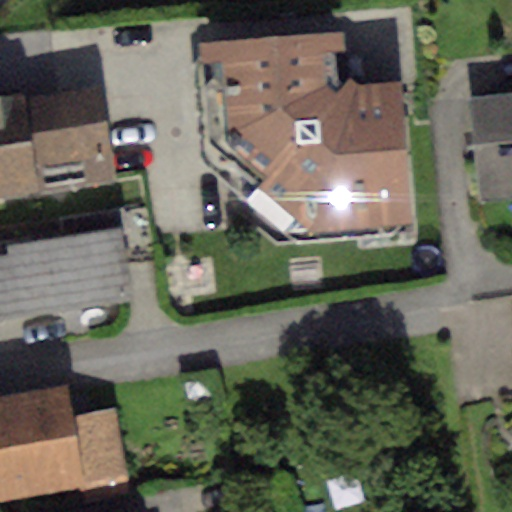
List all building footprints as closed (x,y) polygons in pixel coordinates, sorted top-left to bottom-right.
[(346,43),(203,47),(205,161),(296,251),(412,247),(407,95),(347,97),(346,43)] [(32,73),(0,78),(0,199),(122,181),(106,75),(34,86),(32,73)] [(511,98),(468,103),(479,215),(511,212),(511,98)] [(9,256),(0,257),(0,317),(127,303),(120,232),(8,244),(9,256)] [(0,500),(123,479),(112,414),(73,421),(66,381),(0,392),(0,500)]
